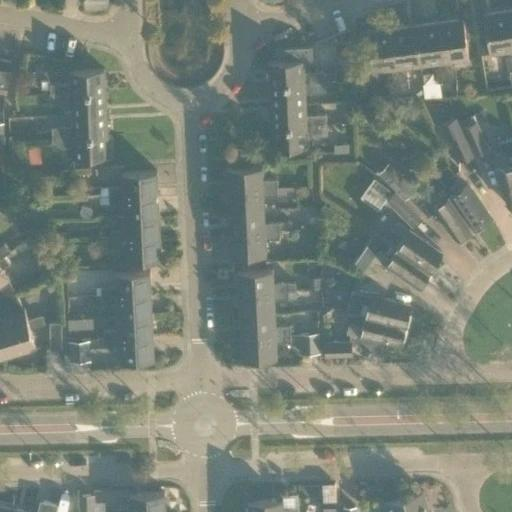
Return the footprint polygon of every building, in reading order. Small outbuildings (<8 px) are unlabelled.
[(511,68),(511,35),(508,9),(483,13),(490,53),(508,50),(509,55),(505,56),(508,70),(511,68)] [(463,18),(439,21),(447,80),(457,79),(455,65),(451,66),(450,60),(469,58),(463,18)] [(437,81),(447,80),(439,21),(415,24),(420,64),(438,62),(439,67),(435,68),(437,81)] [(402,66),(420,64),(415,24),(391,27),(399,86),(409,85),(407,71),(403,72),(402,66)] [(399,86),(391,27),(367,30),(372,70),(391,68),(391,73),(388,74),(389,88),(399,86)] [(336,54),(349,53),(349,40),(335,40),(336,54)] [(268,61),(269,83),(325,80),(324,72),(324,69),(304,70),(304,60),(312,60),(312,45),(284,47),(284,60),(268,61)] [(0,90),(6,92),(11,60),(0,58),(0,90)] [(350,79),(350,59),(335,59),(336,72),(336,80),(350,79)] [(50,82),(50,93),(106,90),(105,68),(69,70),(70,81),(50,82)] [(325,80),(336,80),(336,72),(324,72),(325,80)] [(269,83),(270,105),(306,103),(305,92),(325,91),(325,80),(269,83)] [(71,103),(71,114),(107,113),(106,90),(50,93),(51,104),(71,103)] [(270,105),(271,127),(327,125),(327,123),(326,113),(306,114),(306,103),(270,105)] [(382,129),(389,117),(378,110),(371,122),(382,129)] [(52,126),(52,137),(108,135),(107,113),(71,114),(72,125),(52,126)] [(443,122),(460,159),(473,153),(456,116),(443,122)] [(464,127),(475,152),(488,146),(476,121),(464,127)] [(327,134),(327,125),(271,127),(272,148),(307,146),(307,135),(327,134)] [(109,156),(108,135),(52,137),(53,147),(73,146),(73,157),(109,156)] [(507,205),(511,203),(511,137),(500,141),(502,151),(496,152),(499,166),(498,166),(507,205)] [(349,142),(334,143),(335,151),(349,150),(349,142)] [(379,173),(405,198),(415,188),(389,162),(379,173)] [(228,188),(278,186),(277,178),(263,178),(262,164),(227,166),(228,188)] [(468,180),(459,169),(454,172),(448,164),(436,172),(473,225),(491,213),(468,180)] [(158,192),(157,170),(122,171),(123,185),(109,186),(109,194),(158,192)] [(455,238),(473,225),(436,172),(425,180),(431,188),(424,193),(433,205),(432,205),(455,238)] [(378,209),(391,190),(374,178),(361,196),(378,209)] [(87,197),(101,196),(100,186),(87,187),(87,197)] [(228,188),(229,210),(264,209),(264,195),(278,194),(278,186),(228,188)] [(422,217),(396,190),(386,199),(413,226),(422,217)] [(124,202),(124,215),(159,214),(158,192),(109,194),(109,202),(124,202)] [(327,216),(334,206),(325,200),(318,210),(327,216)] [(229,210),(230,233),(280,230),(279,221),(265,221),(264,209),(229,210)] [(111,229),(111,238),(160,236),(159,214),(124,215),(125,228),(111,229)] [(404,237),(397,246),(430,268),(442,251),(410,228),(409,228),(397,220),(392,228),(404,237)] [(280,237),(280,230),(230,233),(231,254),(266,252),(265,238),(280,237)] [(376,251),(362,271),(388,283),(394,270),(417,286),(430,268),(397,246),(377,231),(375,234),(374,233),(367,244),(376,251)] [(161,257),(160,236),(111,238),(111,245),(126,245),(126,259),(161,257)] [(0,257),(3,254),(10,249),(5,242),(0,245),(0,257)] [(10,262),(3,254),(0,257),(0,300),(16,292),(9,278),(10,277),(3,268),(10,262)] [(238,270),(239,292),(288,289),(288,281),(274,281),(273,267),(238,270)] [(101,286),(102,294),(151,291),(150,269),(115,271),(116,285),(101,286)] [(382,296),(388,283),(362,271),(357,291),(352,290),(347,310),(366,315),(404,324),(410,303),(382,296)] [(68,273),(70,294),(82,294),(80,273),(68,273)] [(308,288),(321,287),(321,276),(307,276),(308,288)] [(289,297),(288,289),(239,292),(240,314),(275,312),(274,298),(289,297)] [(117,302),(117,315),(152,313),(151,291),(102,294),(102,302),(117,302)] [(23,307),(16,292),(0,300),(0,335),(30,326),(28,318),(25,306),(23,307)] [(290,333),(290,324),(276,325),(275,312),(240,314),(241,336),(290,333)] [(30,326),(45,322),(43,313),(28,318),(30,326)] [(153,336),(152,314),(152,313),(117,315),(118,328),(103,329),(104,338),(153,336)] [(399,345),(404,324),(366,315),(363,325),(349,322),(347,332),(361,336),(361,335),(399,345)] [(69,328),(83,327),(83,317),(68,318),(69,328)] [(62,348),(61,320),(49,321),(50,348),(62,348)] [(0,357),(36,347),(30,326),(0,335),(0,357)] [(299,332),(300,351),(320,351),(319,332),(299,332)] [(291,341),(290,333),(241,336),(242,357),(277,355),(276,341),(291,341)] [(154,357),(153,336),(104,338),(104,345),(119,345),(119,359),(154,357)] [(70,341),(71,360),(90,360),(90,340),(70,341)] [(325,341),(325,354),(352,353),(351,340),(325,341)] [(335,482),(322,483),(323,501),(335,500),(335,482)] [(384,501),(386,511),(429,511),(423,490),(384,501)] [(116,507),(116,511),(165,511),(165,491),(130,492),(130,506),(116,507)] [(79,494),(79,511),(94,511),(94,494),(79,494)] [(248,499),(248,511),(297,511),(298,511),(284,511),(283,498),(248,499)] [(55,511),(58,503),(40,500),(37,511),(30,511),(0,505),(0,506),(0,511),(55,511)] [(323,511),(336,510),(335,500),(323,501),(323,511)]
